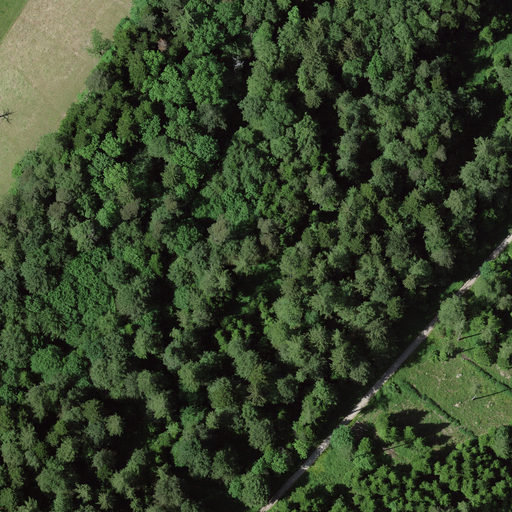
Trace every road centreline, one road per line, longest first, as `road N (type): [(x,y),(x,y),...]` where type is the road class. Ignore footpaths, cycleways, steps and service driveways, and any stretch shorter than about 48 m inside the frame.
road 1 (track): [(261,511),(511,234)]
road 2 (track): [(0,227),(154,0)]
